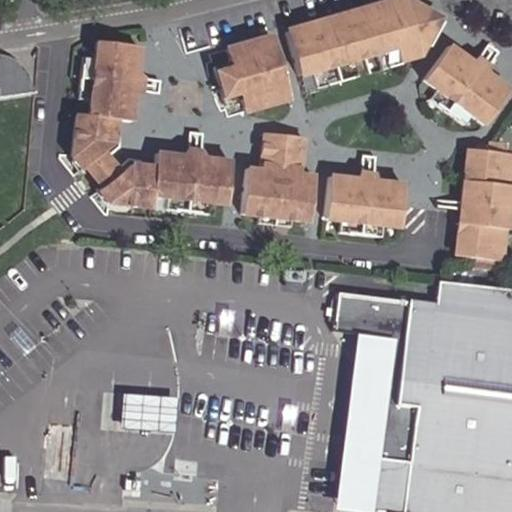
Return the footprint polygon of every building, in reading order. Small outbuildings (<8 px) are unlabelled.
[(427,33),(436,37),(445,20),(405,0),(400,0),(394,10),(385,12),(381,3),(284,32),(296,73),(308,70),(313,89),(356,77),(351,57),(373,52),(380,71),(397,67),(396,62),(412,58),(420,43),(427,33)] [(430,48),(436,37),(427,33),(420,43),(430,48)] [(272,36),(229,47),(232,61),(218,66),(229,100),(242,97),(247,111),(289,98),(272,36)] [(77,157),(89,168),(107,154),(115,146),(117,131),(118,120),(133,121),(135,94),(136,81),(139,49),(100,46),(99,59),(87,58),(83,100),(94,101),(94,117),(82,117),(78,154),(77,157)] [(489,76),(476,66),(447,48),(425,83),(440,94),(433,104),(465,126),(473,114),(488,123),(511,90),(489,76)] [(0,93),(33,89),(20,64),(10,56),(0,53),(0,93)] [(245,215),(313,220),(316,174),(306,173),(309,136),(263,133),(261,169),(248,169),(245,215)] [(463,267),(463,270),(482,272),(483,261),(492,261),(495,232),(501,233),(505,193),(501,192),(503,165),(494,164),(495,150),(477,148),(476,154),(458,152),(454,188),(458,188),(454,225),(448,225),(444,260),(463,261),(463,267)] [(130,167),(122,172),(105,187),(114,200),(116,201),(151,204),(152,196),(170,197),(170,207),(210,210),(211,203),(227,204),(230,161),(197,157),(184,156),(157,153),(156,168),(143,167),(130,167)] [(107,154),(89,168),(105,187),(122,172),(118,167),(110,158),(107,154)] [(373,180),(360,179),(328,176),(323,218),(341,219),(341,228),(382,232),(383,222),(399,223),(403,183),(373,180)] [(511,511),(511,290),(441,281),(438,304),(337,293),(333,330),(354,332),(332,511),(352,511),(511,511)] [(103,429),(172,433),(174,400),(105,396),(103,429)] [(142,479),(127,478),(126,488),(141,489),(142,479)]
